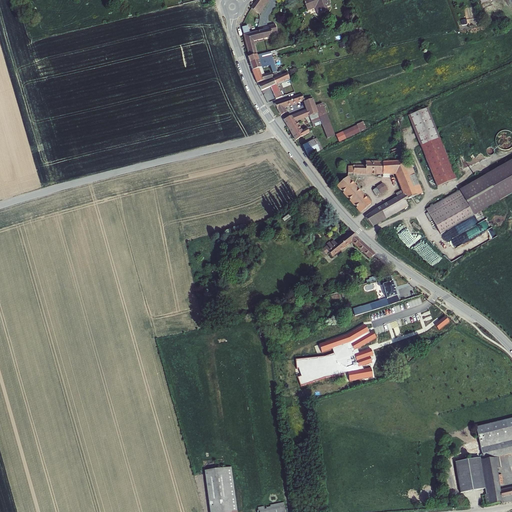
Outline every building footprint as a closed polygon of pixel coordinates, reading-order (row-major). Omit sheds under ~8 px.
[(258,0),(253,9),(258,13),(265,0),(258,0)] [(268,0),(265,0),(258,13),(261,14),(270,1),(268,0)] [(305,0),(309,11),(322,6),(322,5),(330,2),(329,0),(305,0)] [(243,28),(251,57),(258,55),(258,56),(259,56),(255,41),(273,37),(273,34),(278,33),(276,24),(271,26),(272,28),(251,34),(249,26),(243,28)] [(249,57),(252,64),(261,61),(262,59),(272,56),(272,54),(277,53),(276,51),(259,56),(258,56),(258,55),(251,57),(249,57)] [(252,64),(254,71),(262,68),(271,66),(274,74),(278,73),(275,65),(274,65),(273,61),(261,64),(261,61),(252,64)] [(254,71),(257,79),(265,76),(262,68),(254,71)] [(275,79),(274,80),(276,85),(287,79),(285,74),(275,79)] [(274,90),(275,90),(277,89),(275,87),(277,86),(276,85),(274,80),(265,85),(264,82),(260,85),(263,91),(272,87),(274,90)] [(285,95),(279,85),(277,86),(275,87),(277,89),(275,90),(274,90),(279,98),(285,95)] [(276,104),(283,116),(288,114),(285,108),(289,106),(305,101),(305,100),(308,99),(306,94),(276,104)] [(325,124),(332,138),(340,135),(326,103),(317,107),(319,113),(321,113),(325,124)] [(309,111),(293,117),(297,123),(303,120),(306,119),(312,116),(317,127),(325,124),(321,113),(319,113),(317,107),(309,110),(309,111)] [(437,187),(456,179),(427,110),(408,117),(437,187)] [(285,121),(297,141),(306,136),(307,138),(310,137),(308,134),(314,131),(306,119),(303,120),(305,122),(310,129),(307,130),(305,127),(303,128),(302,126),(299,127),(298,125),(297,123),(293,117),(285,121)] [(341,133),(344,141),(371,128),(367,120),(341,133)] [(325,150),(318,139),(305,146),(311,157),(325,150)] [(365,216),(373,226),(402,210),(399,202),(415,193),(403,162),(402,160),(365,161),(366,165),(347,165),(347,174),(394,174),(402,194),(365,216)] [(415,193),(416,195),(422,193),(409,160),(403,162),(415,193)] [(511,162),(421,212),(435,237),(511,195),(511,162)] [(337,186),(360,212),(371,202),(348,176),(337,186)] [(374,188),(378,194),(382,193),(387,189),(382,182),(374,188)] [(484,233),(488,238),(495,232),(492,227),(484,233)] [(328,242),(323,247),(326,250),(331,255),(350,239),(370,256),(373,252),(374,252),(355,234),(351,229),(350,230),(338,240),(331,246),(328,242)] [(383,286),(392,283),(390,277),(377,281),(379,287),(383,286)] [(382,286),(386,300),(387,301),(397,298),(393,283),(392,283),(383,286),(382,286)] [(355,317),(399,303),(397,298),(387,301),(386,300),(362,307),(361,306),(353,309),(355,317)] [(421,298),(406,302),(408,309),(423,306),(421,298)] [(443,335),(453,324),(448,319),(438,330),(443,335)] [(358,350),(377,338),(374,333),(371,334),(365,325),(348,335),(320,345),(323,353),(333,350),(334,354),(326,357),(297,360),(298,370),(300,369),(302,377),(299,378),(301,386),(326,377),(345,375),(345,373),(349,372),(348,369),(358,366),(356,356),(360,354),(358,350)] [(349,372),(345,373),(345,375),(346,382),(373,377),(371,365),(373,363),(371,357),(374,355),(371,350),(360,354),(356,356),(358,366),(348,369),(349,372)] [(511,417),(475,427),(483,459),(499,457),(498,456),(511,452),(511,417)] [(511,501),(511,486),(500,489),(499,485),(498,475),(497,468),(500,468),(499,457),(483,459),(481,460),(480,457),(454,460),(460,493),(485,489),(485,494),(484,495),(486,506),(511,501)] [(237,511),(231,466),(225,467),(231,511),(237,511)] [(231,511),(225,467),(204,470),(210,511),(231,511)] [(286,511),(284,502),(270,505),(270,507),(257,510),(257,511),(286,511)]
